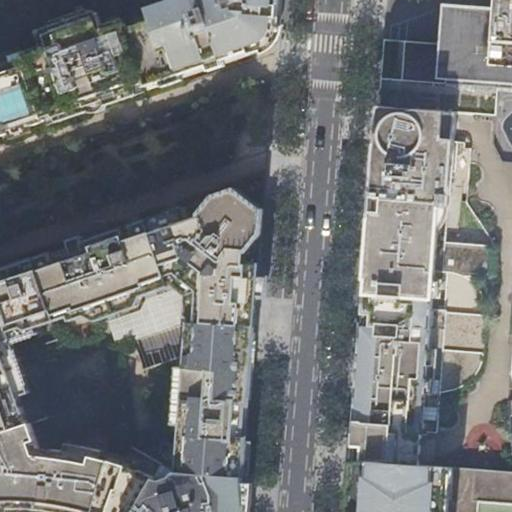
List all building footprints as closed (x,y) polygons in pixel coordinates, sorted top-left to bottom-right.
[(175,0),(149,9),(153,20),(128,29),(148,87),(250,52),(249,49),(260,46),(261,45),(262,45),(263,45),(264,44),(265,44),(266,43),(267,42),(268,42),(269,41),(269,40),(270,40),(270,39),(271,39),(271,38),(272,37),(272,36),(273,36),(273,35),(273,34),(274,33),(274,32),(274,31),(274,30),(277,18),(279,19),(280,0),(175,0)] [(402,81),(497,88),(511,88),(511,0),(494,0),(493,9),(452,6),(449,44),(405,41),(402,81)] [(87,10),(47,24),(49,29),(40,32),(46,51),(24,58),(26,66),(45,122),(148,87),(128,29),(126,24),(105,31),(98,13),(89,16),(87,10)] [(24,58),(12,63),(15,70),(26,66),(24,58)] [(0,136),(45,122),(26,66),(15,70),(12,63),(0,67),(0,136)] [(380,106),(456,112),(496,115),(497,88),(402,81),(382,79),(380,106)] [(354,459),(420,464),(422,448),(435,273),(492,278),(495,246),(445,241),(451,171),(456,171),(458,141),(454,140),(455,123),(456,112),(380,106),(379,119),(375,165),(383,166),(374,275),(367,274),(366,280),(368,280),(367,290),(365,290),(357,401),(353,444),(352,459),(354,459)] [(53,253),(36,260),(57,321),(68,317),(70,321),(85,316),(90,306),(131,292),(142,296),(169,286),(166,276),(173,273),(197,290),(195,314),(188,316),(188,321),(254,326),(263,211),(236,191),(215,197),(202,215),(202,216),(190,220),(185,208),(81,244),(84,251),(56,261),(53,253)] [(81,244),(53,253),(56,261),(84,251),(81,244)] [(57,321),(36,260),(0,271),(0,434),(29,424),(19,397),(10,372),(2,348),(1,345),(12,341),(10,333),(22,328),(27,331),(36,328),(56,321),(57,321)] [(166,276),(169,286),(186,295),(184,317),(188,316),(195,314),(197,290),(173,273),(166,276)] [(90,306),(85,316),(96,321),(137,307),(142,296),(131,292),(90,306)] [(253,345),(254,326),(188,321),(178,468),(243,476),(253,345)] [(38,334),(36,328),(27,331),(22,328),(10,333),(12,341),(13,343),(38,334)] [(31,393),(14,344),(2,348),(10,372),(18,369),(27,395),(31,393)] [(19,397),(27,395),(18,369),(10,372),(19,397)] [(31,424),(29,424),(0,434),(0,511),(47,511),(48,509),(61,511),(134,511),(155,476),(103,458),(105,451),(67,444),(66,451),(54,450),(52,457),(42,457),(31,424)] [(470,511),(472,500),(511,503),(511,471),(420,464),(354,459),(352,476),(350,509),(348,509),(348,511),(470,511)] [(239,511),(243,476),(178,468),(175,468),(173,473),(160,478),(155,476),(134,511),(239,511)]
